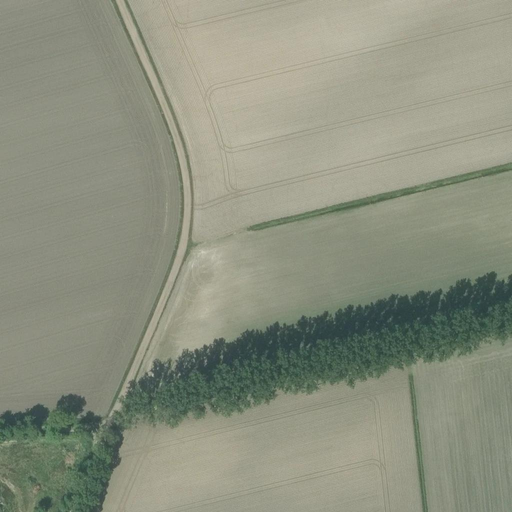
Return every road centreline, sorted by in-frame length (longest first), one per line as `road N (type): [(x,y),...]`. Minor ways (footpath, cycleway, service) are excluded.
road 1 (track): [(118,0),(176,141),(187,206),(181,248),(116,410)]
road 2 (track): [(511,312),(116,410)]
road 3 (track): [(116,410),(100,423),(0,432)]
